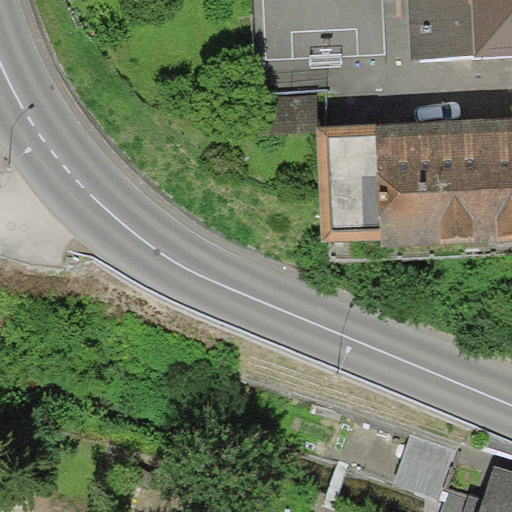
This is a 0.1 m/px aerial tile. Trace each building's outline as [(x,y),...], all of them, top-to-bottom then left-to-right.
[(511,0),(407,0),(410,65),(511,62),(511,0)] [(320,133),(317,96),(257,99),(259,136),(320,133)] [(511,126),(320,135),(325,248),(381,245),(381,253),(511,247),(511,126)] [(412,435),(394,488),(440,503),(457,449),(412,435)] [(511,511),(511,471),(497,467),(482,511),(511,511)]
